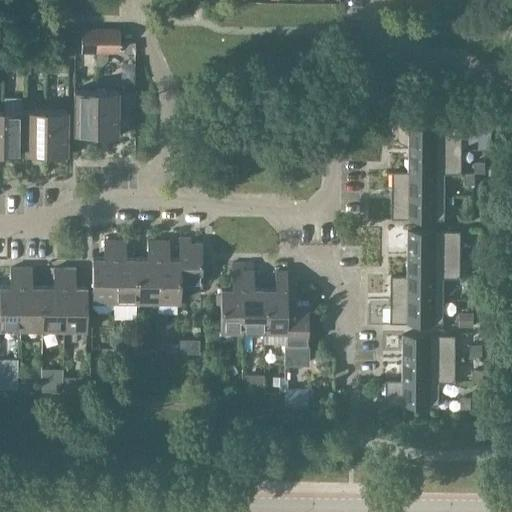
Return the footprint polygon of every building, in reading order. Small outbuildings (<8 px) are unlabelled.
[(95,51),(96,28),(80,27),(80,51),(95,51)] [(117,51),(117,28),(96,28),(95,51),(117,51)] [(73,55),(73,37),(59,36),(59,55),(73,55)] [(13,70),(13,60),(2,60),(2,70),(13,70)] [(45,70),(45,60),(33,60),(33,70),(45,70)] [(56,71),(56,62),(56,60),(45,60),(45,70),(56,71)] [(94,133),(95,89),(73,89),(72,133),(94,133)] [(95,89),(94,133),(117,133),(117,89),(95,89)] [(23,152),(23,108),(1,108),(1,152),(23,152)] [(44,153),(45,108),(23,108),(23,152),(44,153)] [(66,153),(67,108),(45,108),(44,153),(66,153)] [(460,149),(460,126),(460,125),(408,125),(408,148),(460,149)] [(460,172),(460,149),(408,148),(408,170),(408,171),(444,172),(460,172)] [(485,173),(485,161),(474,161),(474,173),(485,173)] [(408,171),(408,170),(391,170),(391,193),(443,194),(444,172),(408,171)] [(475,184),(474,173),(465,172),(464,184),(475,184)] [(443,217),(443,194),(391,193),(391,216),(443,217)] [(407,252),(459,253),(459,229),(407,229),(407,252)] [(200,284),(200,241),(188,241),(188,236),(177,236),(177,257),(178,284),(200,284)] [(91,300),(91,305),(97,311),(106,311),(112,305),(113,305),(113,300),(113,238),(103,238),(102,256),(91,256),(91,268),(91,300)] [(135,313),(135,300),(135,256),(124,256),(124,239),(113,238),(113,300),(113,313),(135,313)] [(156,300),(157,239),(146,239),(146,256),(135,256),(135,300),(156,300)] [(178,284),(177,257),(167,257),(167,239),(157,239),(156,300),(178,300),(178,284)] [(459,276),(459,253),(407,252),(407,274),(407,275),(443,276),(459,276)] [(219,330),(241,330),(242,262),(231,262),(230,286),(219,286),(219,330)] [(252,269),(242,269),(242,262),(241,330),(263,330),(263,287),(252,286),(252,269)] [(489,265),(483,265),(478,265),(478,276),(489,276),(489,265)] [(0,328),(19,328),(20,267),(9,267),(9,284),(0,284),(0,328)] [(31,284),(31,268),(31,267),(20,267),(19,328),(41,329),(41,285),(31,284)] [(62,329),(63,267),(52,267),(52,285),(41,285),(41,329),(62,329)] [(73,285),(74,268),(74,267),(63,267),(62,329),(85,329),(85,285),(73,285)] [(285,269),(275,269),(275,287),(263,287),(263,330),(284,330),(285,298),(285,269)] [(407,275),(407,274),(390,274),(390,298),(442,298),(443,276),(407,275)] [(468,287),(478,287),(478,276),(468,276),(468,287)] [(284,330),(283,346),(306,346),(307,303),(294,303),(294,298),(285,298),(284,330)] [(442,322),(442,298),(390,298),(390,321),(442,322)] [(402,357),(454,358),(455,334),(402,333),(402,357)] [(454,381),(454,358),(402,357),(401,379),(402,380),(438,380),(454,381)] [(472,370),(472,381),(482,381),(482,370),(472,370)] [(402,380),(401,379),(386,378),(385,403),(438,403),(438,380),(402,380)] [(460,396),(460,407),(470,407),(470,396),(460,396)]
